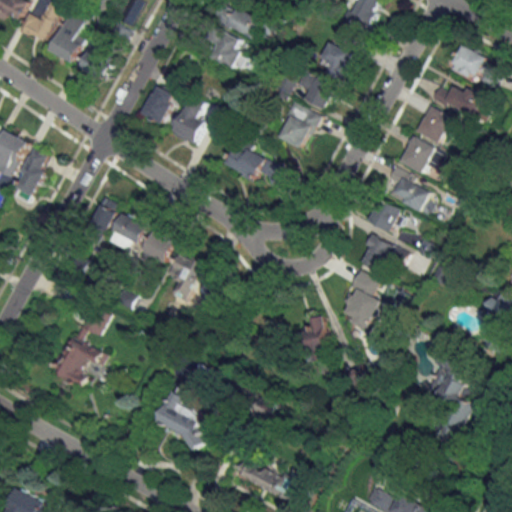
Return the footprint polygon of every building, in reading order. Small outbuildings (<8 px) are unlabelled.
[(2,0),(0,6),(0,12),(23,22),(33,0),(31,0),(2,0)] [(38,8),(27,29),(50,41),(68,7),(54,0),(52,0),(46,12),(38,8)] [(265,38),(273,17),(241,6),(233,27),(265,38)] [(89,37),(82,34),(88,22),(73,14),(54,50),(77,62),(89,37)] [(245,70),(251,53),(242,50),(246,39),(228,31),(217,59),(245,70)] [(120,47),(101,36),(85,66),(103,77),(120,47)] [(341,76),(356,53),(338,41),(323,65),(341,76)] [(455,67),(496,87),(502,73),(488,66),(492,56),(466,44),(455,67)] [(311,99),(330,108),(341,87),(310,71),(305,82),(316,88),(311,99)] [(477,116),(488,97),(461,81),(454,93),(447,89),(442,97),(477,116)] [(177,105),(181,108),(188,95),(164,82),(147,112),(167,123),(177,105)] [(211,102),(195,96),(178,135),(200,144),(210,120),(205,117),(211,102)] [(324,114),(299,103),(284,135),(309,147),(324,114)] [(467,124),(436,106),(423,131),(444,143),(453,128),(462,133),(467,124)] [(32,139),(8,129),(0,148),(0,167),(18,175),(32,139)] [(450,152),(419,136),(406,161),(428,172),(434,161),(443,165),(450,152)] [(287,167),(244,142),(231,164),(259,181),(264,172),(279,180),(287,167)] [(17,182),(30,193),(58,162),(45,151),(17,182)] [(405,183),(398,199),(431,212),(440,190),(408,177),(411,172),(399,167),(394,178),(405,183)] [(375,221),(401,231),(410,208),(383,198),(375,221)] [(97,227),(113,234),(123,210),(107,203),(97,227)] [(154,226),(129,212),(114,240),(132,250),(136,240),(143,244),(154,226)] [(181,241),(160,230),(148,252),(168,264),(181,241)] [(387,272),(400,246),(377,234),(364,261),(387,272)] [(440,245),(427,237),(419,249),(432,257),(440,245)] [(176,294),(192,301),(210,262),(185,251),(174,276),(182,280),(176,294)] [(436,279),(449,284),(455,269),(442,263),(436,279)] [(347,317),(374,332),(391,302),(376,293),(383,280),(364,269),(354,287),(361,291),(347,317)] [(236,290),(214,279),(205,297),(227,308),(236,290)] [(511,317),(511,292),(494,292),(494,317),(511,317)] [(251,318),(269,324),(275,310),(256,303),(251,318)] [(62,373),(85,385),(96,363),(105,367),(112,354),(88,341),(93,330),(103,336),(115,313),(96,304),(62,373)] [(310,328),(315,361),(335,358),(329,324),(310,328)] [(481,403),(463,394),(477,365),(450,352),(434,385),(443,389),(436,404),(472,421),(481,403)] [(180,388),(162,422),(207,447),(219,427),(185,408),(192,395),(180,388)] [(257,412),(276,421),(283,405),(264,396),(257,412)] [(296,501),(305,484),(250,457),(241,474),(296,501)] [(437,511),(439,509),(406,493),(403,498),(379,487),(371,501),(393,511),(437,511)] [(67,511),(68,510),(22,489),(11,511),(67,511)]
